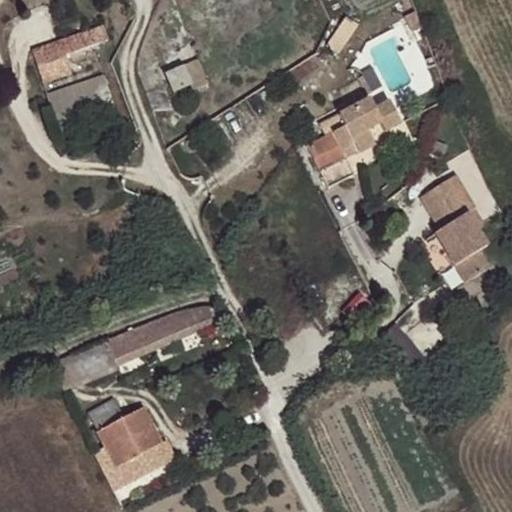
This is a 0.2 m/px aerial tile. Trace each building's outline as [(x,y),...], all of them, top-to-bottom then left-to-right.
[(344,17),(330,49),(346,55),(359,22),(344,17)] [(32,51),(37,66),(109,41),(103,27),(32,51)] [(192,82),(206,76),(195,49),(158,62),(167,86),(190,77),(192,82)] [(48,95),(54,114),(112,94),(105,75),(48,95)] [(397,128),(385,105),(374,111),(368,101),(338,116),(335,118),(340,128),(350,146),(353,144),(359,155),(374,148),(366,132),(380,125),(385,134),(397,128)] [(387,104),(385,105),(397,128),(399,127),(387,104)] [(340,151),(350,146),(340,128),(335,118),(319,126),(324,136),(305,147),(325,184),(350,171),(345,162),(340,151)] [(340,151),(345,162),(359,155),(353,144),(350,146),(340,151)] [(467,264),(478,255),(475,251),(483,245),(460,213),(469,206),(447,176),(430,189),(434,196),(432,197),(443,218),(448,214),(451,219),(446,223),(467,264)] [(443,218),(432,197),(422,205),(435,224),(443,218)] [(456,272),(467,264),(446,223),(430,235),(456,272)] [(485,265),(478,255),(467,264),(456,272),(463,282),(485,265)] [(134,328),(144,353),(198,330),(223,319),(217,305),(202,305),(188,308),(178,310),(134,328)] [(134,328),(122,333),(135,357),(144,353),(134,328)] [(105,340),(115,365),(135,357),(122,333),(105,340)] [(105,340),(75,353),(85,378),(115,365),(105,340)] [(47,365),(59,389),(85,378),(75,353),(47,365)] [(158,445),(162,442),(144,408),(125,418),(115,398),(89,411),(100,431),(99,431),(107,445),(93,453),(110,483),(119,478),(124,488),(168,465),(158,445)] [(166,440),(162,442),(158,445),(168,465),(176,460),(166,440)]
